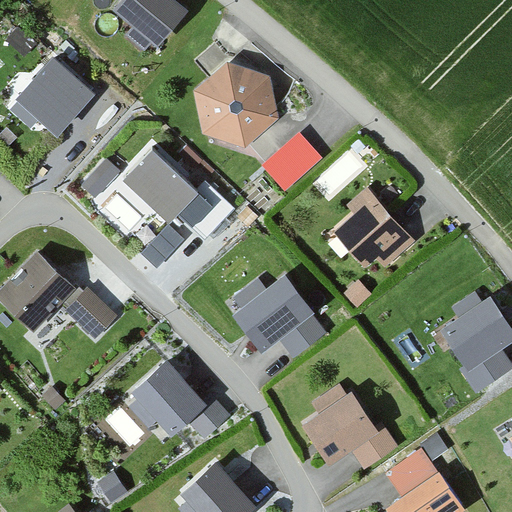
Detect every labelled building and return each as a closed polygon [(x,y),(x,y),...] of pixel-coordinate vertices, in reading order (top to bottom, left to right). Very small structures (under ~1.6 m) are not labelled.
[(186,3),(183,0),(108,0),(129,18),(122,26),(148,48),(186,3)] [(93,84),(53,48),(7,100),(28,119),(38,109),(56,125),(93,84)] [(225,57),(191,83),(201,129),(243,143),(277,112),(269,69),(225,57)] [(293,125),(257,155),(280,182),(316,151),(293,125)] [(149,137),(121,167),(169,214),(179,203),(205,228),(231,201),(203,175),(196,182),(149,137)] [(103,150),(78,176),(95,193),(121,167),(103,150)] [(343,198),(352,209),(323,233),(342,254),(352,246),(363,258),(372,250),(383,262),(415,236),(367,178),(343,198)] [(142,241),(155,260),(187,238),(174,219),(142,241)] [(37,242),(0,278),(0,294),(30,325),(75,281),(37,242)] [(258,265),(228,285),(237,298),(229,303),(256,345),(283,327),(294,343),(324,324),(285,266),(267,278),(258,265)] [(86,278),(64,301),(94,329),(116,306),(86,278)] [(511,320),(491,287),(437,322),(477,383),(511,361),(500,342),(511,334),(511,320)] [(166,350),(129,381),(138,391),(130,397),(149,420),(155,414),(170,431),(189,415),(202,430),(228,407),(210,386),(203,392),(166,350)] [(339,376),(312,393),(320,407),(305,416),(329,455),(354,440),(364,457),(396,438),(380,412),(374,415),(351,378),(344,383),(339,376)] [(120,398),(103,411),(127,440),(143,427),(120,398)] [(403,490),(387,500),(394,511),(451,511),(466,502),(422,438),(385,463),(403,490)] [(214,453),(178,485),(184,493),(177,500),(187,511),(243,511),(256,500),(214,453)] [(82,511),(67,492),(41,511),(82,511)]
